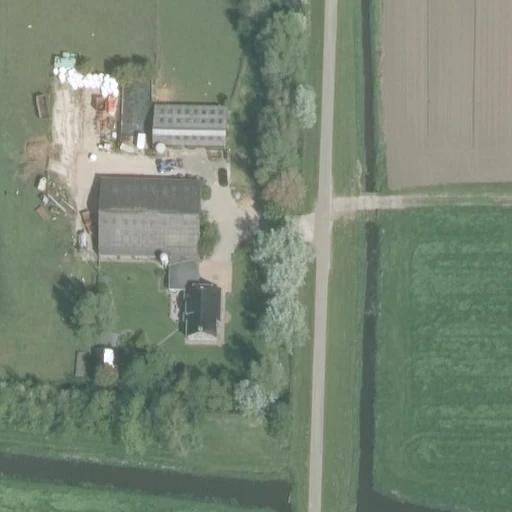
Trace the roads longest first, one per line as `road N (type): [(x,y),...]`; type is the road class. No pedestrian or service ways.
road 1 (unclassified): [(311,511),(327,0)]
road 2 (track): [(313,458),(228,459),(0,436)]
